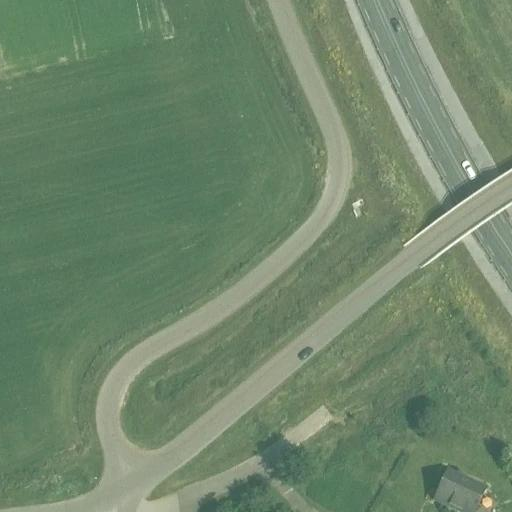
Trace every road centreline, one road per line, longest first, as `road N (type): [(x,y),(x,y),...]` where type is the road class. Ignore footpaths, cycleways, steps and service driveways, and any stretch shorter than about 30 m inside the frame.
road 1 (unclassified): [(124,490),(108,415),(123,368),(275,264),(307,235),(337,184),(333,134),(278,0)]
road 2 (unclassified): [(124,490),(511,186)]
road 3 (primary): [(511,258),(455,165),(376,0)]
